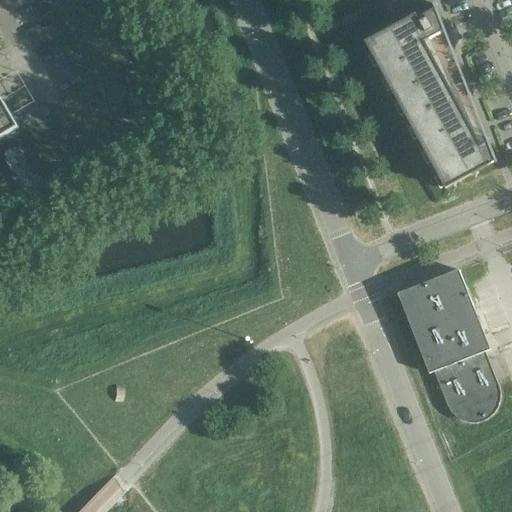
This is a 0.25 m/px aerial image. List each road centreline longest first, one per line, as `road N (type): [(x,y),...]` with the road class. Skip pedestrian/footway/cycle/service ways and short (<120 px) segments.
road 1 (unclassified): [(354,264),(248,0)]
road 2 (unclassified): [(449,511),(354,264)]
road 3 (residential): [(354,264),(511,201)]
